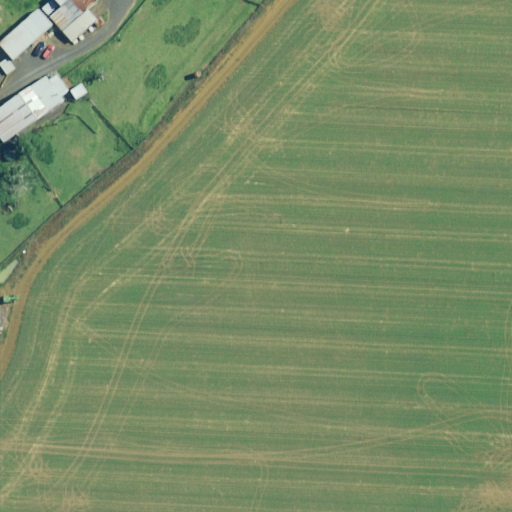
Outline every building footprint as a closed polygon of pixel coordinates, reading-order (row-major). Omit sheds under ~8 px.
[(86,11),(75,0),(52,0),(43,8),(74,43),(99,20),(89,8),(86,11)] [(54,25),(40,9),(1,45),(16,61),(54,25)] [(8,56),(0,62),(0,65),(11,77),(20,69),(8,56)] [(0,134),(6,143),(65,101),(62,97),(70,91),(56,70),(0,108),(0,134)] [(90,93),(84,83),(72,91),(79,101),(90,93)]
